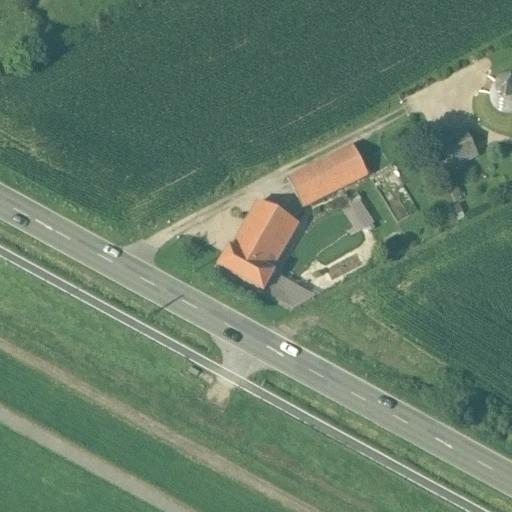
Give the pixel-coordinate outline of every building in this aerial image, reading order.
[(511,80),(510,80),(505,80),(500,81),(495,83),(492,87),(489,92),(488,96),(489,102),(491,106),(494,110),(498,113),(503,115),(508,115),(511,113),(511,80)] [(477,156),(465,131),(438,145),(450,170),(477,156)] [(353,149),(288,182),(303,211),(368,178),(353,149)] [(300,231),(260,207),(233,253),(230,252),(218,272),(263,298),(275,279),(272,277),(300,231)] [(304,310),(312,292),(277,275),(268,293),(304,310)]
